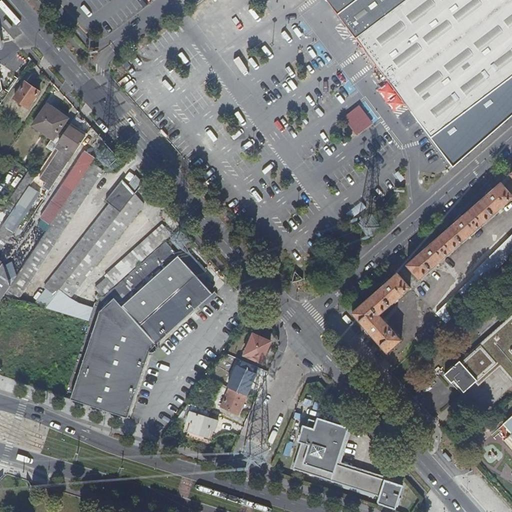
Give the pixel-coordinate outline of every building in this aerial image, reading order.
[(511,0),(323,0),(369,58),(364,62),(406,117),(411,113),(431,138),(511,76),(511,0)] [(511,116),(511,76),(431,138),(453,167),(511,116)] [(25,81),(13,97),(28,107),(40,91),(25,81)] [(55,147),(70,125),(66,122),(68,118),(48,104),(34,124),(53,138),(47,146),(53,150),(55,147)] [(341,117),(355,136),(372,123),(357,105),(341,117)] [(86,136),(70,125),(55,147),(65,153),(69,147),(75,152),(86,136)] [(178,141),(173,145),(180,153),(185,148),(178,141)] [(65,153),(71,158),(75,152),(69,147),(65,153)] [(92,162),(96,156),(85,150),(41,216),(51,223),(56,216),(73,190),(92,162)] [(51,223),(11,284),(3,296),(17,300),(103,170),(92,162),(73,190),(56,216),(51,223)] [(36,175),(29,169),(1,210),(9,215),(29,185),(36,175)] [(143,183),(136,175),(128,186),(122,179),(105,200),(110,204),(44,287),(47,288),(33,305),(45,308),(93,247),(135,194),(143,183)] [(511,198),(511,191),(502,181),(494,188),(492,185),(491,186),(491,187),(489,189),(486,192),(488,194),(454,223),(452,221),(451,222),(451,223),(449,225),(446,227),(448,229),(422,251),(420,249),(419,250),(417,252),(414,255),(416,257),(408,263),(421,278),(511,198)] [(9,215),(0,227),(0,250),(40,192),(29,185),(9,215)] [(93,247),(45,308),(57,312),(69,297),(144,203),(135,194),(93,247)] [(98,300),(172,233),(163,223),(105,275),(107,278),(96,288),(100,293),(95,297),(98,300)] [(101,311),(73,399),(130,418),(150,354),(154,354),(159,347),(157,343),(213,292),(166,240),(102,299),(107,305),(101,311)] [(446,323),(511,265),(511,241),(476,273),(478,275),(436,311),(446,323)] [(0,266),(0,300),(3,296),(11,284),(3,262),(0,266)] [(411,286),(398,272),(391,279),(389,276),(388,277),(386,280),(382,282),(384,284),(353,311),(367,327),(365,329),(366,329),(368,332),(371,335),(373,333),(388,350),(401,338),(380,313),(411,286)] [(57,312),(90,322),(94,308),(69,297),(57,312)] [(479,383),(503,363),(511,372),(511,316),(451,371),(449,369),(444,374),(451,383),(455,379),(464,390),(476,379),(479,383)] [(254,334),(245,355),(262,362),(271,342),(254,334)] [(239,365),(229,387),(230,388),(248,396),(258,373),(239,365)] [(240,415),(248,396),(230,388),(223,407),(240,415)] [(209,418),(211,412),(193,405),(191,412),(209,418)] [(209,418),(191,412),(188,422),(192,423),(190,431),(210,438),(213,430),(216,431),(219,421),(209,418)] [(302,442),(294,468),(380,496),(378,501),(379,503),(385,504),(385,505),(395,508),(396,505),(397,505),(400,497),(399,497),(402,485),(385,480),(386,479),(385,476),(380,475),(377,476),(377,477),(336,464),(348,428),(318,418),(317,422),(310,419),(307,427),(304,426),(302,432),(300,432),(300,433),(301,434),(299,441),(302,442)]
